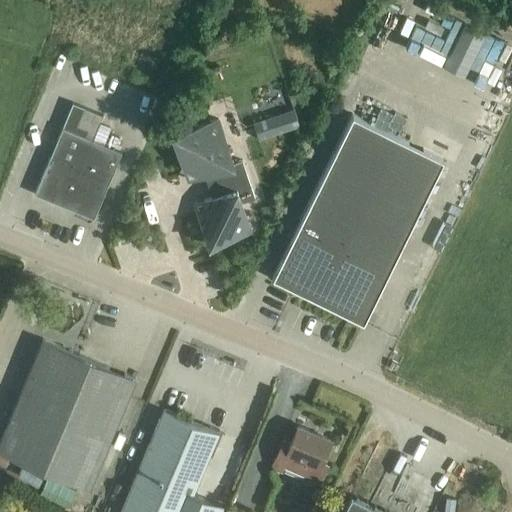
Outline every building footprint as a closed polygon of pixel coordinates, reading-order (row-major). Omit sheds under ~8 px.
[(369,2),(364,25),(378,28),(383,5),(369,2)] [(391,13),(383,35),(414,47),(422,24),(391,13)] [(448,66),(456,41),(445,38),(438,63),(448,66)] [(32,65),(32,109),(44,110),(44,65),(32,65)] [(464,75),(460,84),(477,93),(482,83),(464,75)] [(438,131),(455,138),(470,102),(453,95),(438,131)] [(49,158),(34,194),(49,200),(94,218),(121,152),(103,144),(100,143),(99,143),(92,140),(99,124),(103,115),(72,103),(49,158)] [(259,140),(300,126),(295,109),(253,124),(259,140)] [(363,321),(443,159),(352,114),(272,277),(363,321)] [(233,164),(218,119),(173,135),(188,180),(204,175),(212,198),(195,203),(209,245),(251,231),(241,203),(255,198),(242,160),(233,164)] [(17,299),(34,300),(35,280),(17,280),(17,299)] [(0,451),(89,489),(135,378),(43,339),(0,440),(0,451)] [(219,433),(163,409),(120,511),(220,511),(223,506),(193,493),(219,433)] [(321,462),(331,440),(297,426),(290,443),(283,440),(271,467),(282,472),(284,466),(305,475),(302,480),(317,487),(327,465),(321,462)] [(383,511),(351,496),(343,511),(383,511)]
